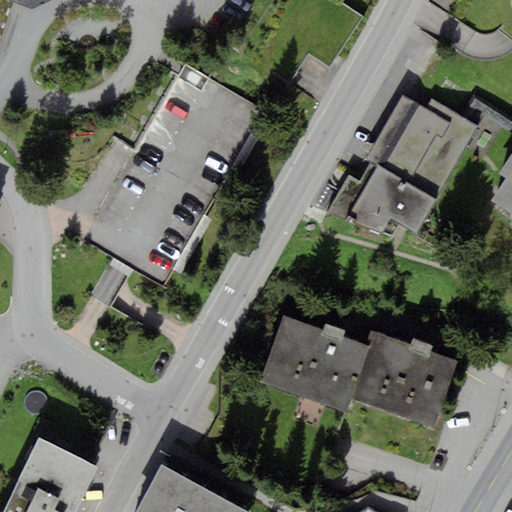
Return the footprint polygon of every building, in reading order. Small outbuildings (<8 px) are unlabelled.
[(0,0),(0,23),(3,25),(12,0),(32,9),(50,2),(50,0),(0,0)] [(209,80),(185,65),(178,77),(202,91),(209,80)] [(425,108),(402,96),(366,159),(370,164),(359,181),(349,176),(328,212),(381,233),(390,219),(417,233),(476,128),(430,101),(425,108)] [(511,156),(500,175),(505,178),(490,200),(511,218),(511,156)] [(351,398),(370,346),(365,344),(343,336),(345,331),(326,324),(324,331),(283,316),(259,383),(345,414),(351,398)] [(410,345),(370,330),(365,344),(370,346),(351,398),(432,428),(457,362),(430,352),(432,347),(412,339),(410,345)] [(39,439),(3,511),(76,511),(98,467),(39,439)] [(247,511),(161,466),(135,511),(247,511)]
